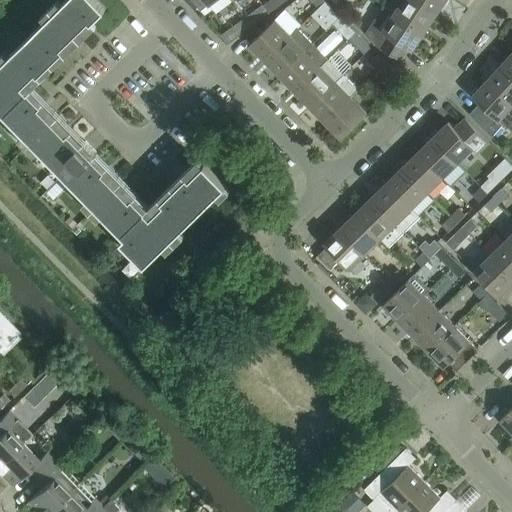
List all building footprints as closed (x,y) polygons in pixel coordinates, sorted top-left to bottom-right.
[(0,111),(2,110),(5,114),(125,236),(120,241),(144,265),(226,186),(204,163),(190,178),(187,175),(162,200),(164,203),(152,215),(133,196),(130,198),(104,171),(106,168),(94,155),(97,152),(85,140),(82,143),(69,130),(67,133),(40,106),(42,103),(24,84),(36,72),(38,74),(64,49),(62,47),(89,20),(92,22),(105,9),(96,0),(65,0),(0,63),(0,111)] [(214,0),(190,0),(199,11),(214,0)] [(334,9),(326,0),(319,7),(327,15),(334,9)] [(436,14),(416,0),(402,0),(395,12),(425,32),(436,14)] [(445,0),(416,0),(436,14),(445,0)] [(264,4),(246,18),(252,25),(270,12),(264,4)] [(384,5),(366,32),(398,65),(409,48),(412,50),(425,32),(395,12),(384,5)] [(252,25),(246,18),(221,36),(227,43),(252,25)] [(265,59),(291,34),(275,18),(250,43),(265,59)] [(347,23),(341,29),(349,38),(356,31),(347,23)] [(298,27),(291,34),(265,59),(281,75),(313,42),(298,27)] [(356,31),(349,38),(364,53),(371,47),(356,31)] [(296,90),(329,58),(313,42),(281,75),(296,90)] [(511,52),(502,63),(511,71),(511,52)] [(377,53),(377,54),(371,60),(379,68),(386,62),(377,53)] [(311,105),(344,73),(329,58),(296,90),(311,105)] [(394,71),(386,62),(379,68),(388,77),(394,71)] [(511,71),(502,63),(488,79),(511,101),(511,71)] [(359,88),(344,73),(311,105),(326,121),(351,96),(359,88)] [(505,113),(511,104),(511,101),(488,79),(473,95),(480,102),(470,113),(492,136),(509,117),(505,113)] [(367,112),(351,96),(326,121),(341,137),(367,112)] [(490,142),(465,117),(455,127),(449,121),(433,136),(458,162),(473,147),(478,153),(490,142)] [(458,162),(433,136),(418,151),(442,177),(458,162)] [(442,177),(418,151),(402,167),(427,192),(442,177)] [(402,167),(387,182),(420,216),(436,201),(427,192),(402,167)] [(488,193),(497,184),(490,178),(481,186),(488,193)] [(405,231),(420,216),(387,182),(371,197),(405,231)] [(479,201),(488,193),(481,186),(473,195),(479,201)] [(508,194),(502,188),(502,187),(493,196),(499,202),(508,194)] [(491,211),(499,202),(493,196),(484,204),(491,211)] [(405,231),(371,197),(356,212),(381,237),(390,246),(405,231)] [(457,223),(466,214),(459,208),(451,216),(457,223)] [(381,237),(356,212),(340,227),(365,252),(381,237)] [(457,223),(451,216),(442,225),(448,231),(457,223)] [(477,224),(471,218),(471,217),(462,226),(469,232),(477,224)] [(460,241),(469,232),(462,226),(454,234),(460,241)] [(365,252),(340,227),(324,242),(327,245),(318,255),(331,268),(340,258),(350,268),(365,252)] [(511,245),(506,239),(490,254),(511,276),(511,245)] [(432,242),(424,251),(430,257),(439,249),(432,242)] [(422,266),(430,257),(424,251),(415,259),(422,266)] [(449,253),(443,259),(451,268),(458,261),(449,253)] [(511,282),(511,276),(490,254),(474,270),(502,298),(511,288),(511,287),(510,285),(511,282)] [(459,276),(466,270),(458,261),(451,268),(459,276)] [(398,269),(390,278),(396,284),(405,276),(398,269)] [(388,292),(396,284),(390,278),(381,286),(388,292)] [(399,319),(425,294),(409,278),(384,303),(399,319)] [(479,284),(473,290),(481,299),(488,292),(479,284)] [(496,301),(488,292),(481,299),(490,307),(496,301)] [(414,334),(440,309),(425,294),(399,319),(414,334)] [(429,350),(455,325),(440,309),(414,334),(429,350)] [(0,338),(7,345),(20,332),(0,310),(0,338)] [(478,349),(455,325),(429,350),(445,366),(449,361),(458,369),(478,349)] [(21,377),(14,383),(20,390),(27,383),(21,377)] [(20,390),(14,383),(7,390),(14,396),(20,390)] [(511,406),(501,417),(511,428),(511,406)] [(32,434),(17,418),(9,409),(0,417),(0,465),(23,443),(32,434)] [(37,476),(56,457),(48,449),(38,458),(23,443),(0,465),(0,472),(12,484),(29,468),(37,476)] [(391,511),(392,511),(425,480),(410,464),(416,457),(407,447),(366,487),(391,511)] [(39,511),(48,511),(79,482),(64,466),(56,457),(37,476),(45,484),(28,501),(39,511)] [(443,511),(457,499),(448,489),(441,496),(425,480),(392,511),(443,511)] [(96,511),(103,506),(79,482),(48,511),(96,511)] [(353,491),(334,509),(337,511),(356,511),(365,504),(353,491)] [(113,511),(118,507),(110,499),(103,506),(96,511),(113,511)] [(463,511),(467,509),(457,499),(443,511),(463,511)]
